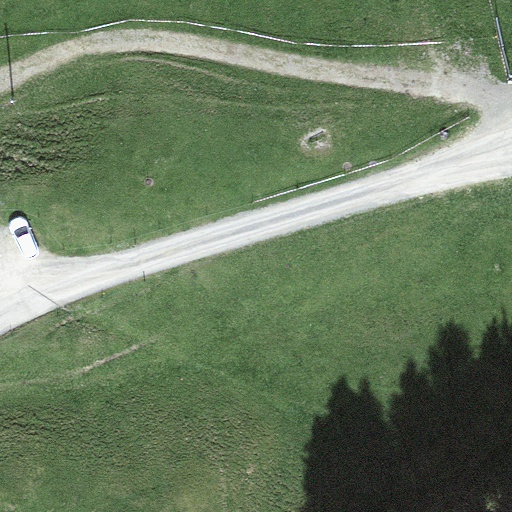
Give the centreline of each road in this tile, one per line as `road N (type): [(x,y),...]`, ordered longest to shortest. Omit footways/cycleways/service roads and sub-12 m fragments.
road 1 (track): [(0,319),(289,215),(511,164)]
road 2 (track): [(511,101),(272,66),(181,40),(96,42),(0,82)]
